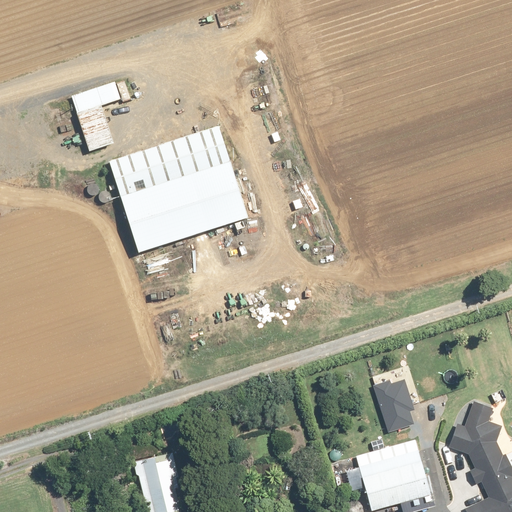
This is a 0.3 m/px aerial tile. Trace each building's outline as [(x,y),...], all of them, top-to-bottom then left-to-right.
[(267,49),(244,57),(305,231),(328,224),(267,49)] [(125,100),(118,82),(76,97),(95,153),(119,144),(106,107),(125,100)] [(220,127),(110,165),(141,256),(251,219),(220,127)] [(95,182),(89,190),(108,204),(114,196),(95,182)] [(503,387),(490,391),(493,401),(506,397),(503,387)] [(511,511),(511,461),(509,455),(505,457),(499,443),(505,426),(491,421),(495,409),(475,402),(467,426),(460,424),(452,448),(473,455),(471,456),(477,469),(473,471),(479,484),(484,482),(492,499),(469,510),(469,511),(511,511)] [(420,452),(360,468),(371,511),(380,511),(432,498),(420,452)] [(184,511),(179,489),(185,488),(177,453),(138,462),(149,511),(184,511)] [(350,499),(349,500),(347,501),(345,502),(344,504),(343,506),(343,508),(342,510),(342,511),(366,511),(367,511),(367,509),(366,506),(365,505),(364,503),(363,501),(361,500),(359,499),(357,498),(355,498),(353,498),(351,499),(350,499)]
